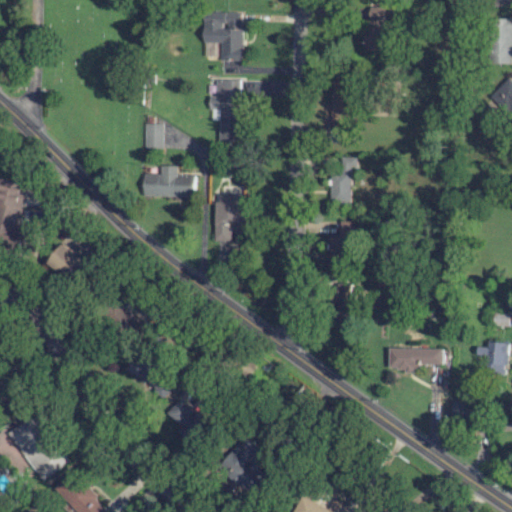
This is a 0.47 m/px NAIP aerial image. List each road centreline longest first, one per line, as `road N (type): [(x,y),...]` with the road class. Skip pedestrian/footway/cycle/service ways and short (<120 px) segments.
road 1 (secondary): [(511,508),(187,278),(0,100)]
road 2 (residential): [(298,0),(286,349)]
road 3 (residential): [(193,511),(121,440),(35,311),(0,293)]
